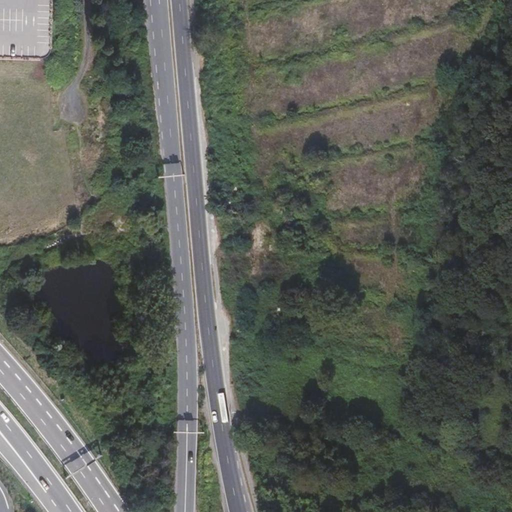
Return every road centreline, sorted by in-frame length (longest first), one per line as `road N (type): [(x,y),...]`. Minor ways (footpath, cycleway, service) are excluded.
road 1 (primary): [(238,511),(207,326),(181,0)]
road 2 (primary): [(155,0),(186,330),(187,434)]
road 3 (trunk): [(113,511),(0,363)]
